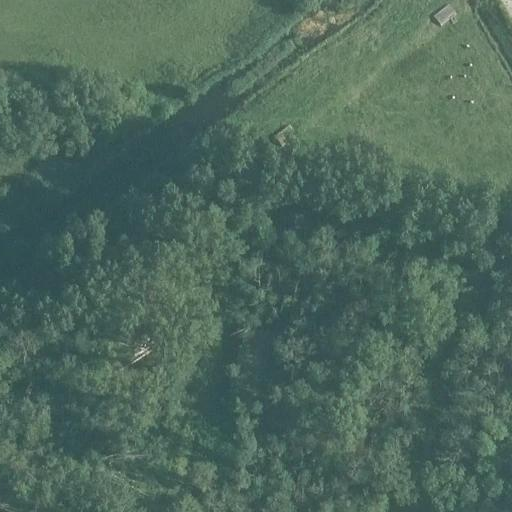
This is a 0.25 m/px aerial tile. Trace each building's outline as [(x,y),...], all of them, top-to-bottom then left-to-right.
[(457,22),(453,17),(455,15),(447,5),(432,17),(440,27),(449,20),(453,25),(457,22)] [(295,145),(292,140),(295,138),(287,127),(272,138),(279,148),(288,142),(291,147),(295,145)] [(493,334),(511,338),(511,255),(510,265),(505,285),(500,305),(495,324),(493,334)] [(126,290),(122,286),(124,284),(114,275),(101,289),(111,297),(118,289),(123,294),(126,290)] [(226,414),(265,423),(284,344),(245,335),(242,345),(238,366),(235,376),(233,386),(228,405),(226,414)] [(312,418),(315,415),(319,420),(323,416),(319,412),(334,399),(338,403),(342,400),(338,395),(342,392),(328,376),(298,403),(312,418)] [(250,457),(230,480),(251,498),(254,494),(249,490),(262,475),(267,479),(270,475),(250,457)] [(120,480),(122,470),(83,460),(74,499),(113,508),(115,498),(120,480)]
